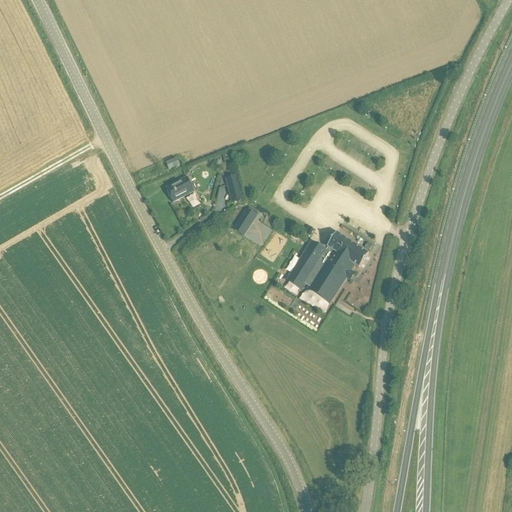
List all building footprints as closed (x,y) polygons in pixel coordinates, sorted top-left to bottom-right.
[(166,164),(169,171),(179,167),(176,159),(166,164)] [(235,177),(225,179),(227,187),(237,185),(235,177)] [(166,190),(173,203),(194,193),(187,179),(166,190)] [(239,192),(237,185),(227,187),(229,195),(239,192)] [(245,209),(232,230),(243,237),(256,216),(245,209)] [(290,278),(330,304),(347,278),(349,280),(353,274),(350,272),(354,266),(359,269),(369,255),(336,234),(327,248),(328,249),(326,252),(312,243),(290,278)] [(369,251),(372,246),(368,243),(364,248),(369,251)]
